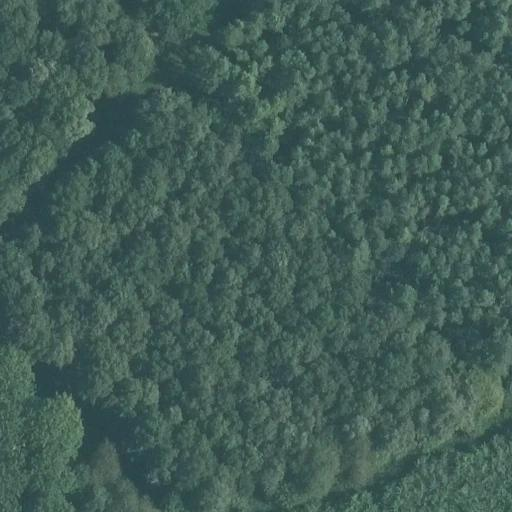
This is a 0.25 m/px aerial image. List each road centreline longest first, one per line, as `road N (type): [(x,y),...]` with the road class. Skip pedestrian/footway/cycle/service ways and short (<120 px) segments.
road 1 (track): [(0,242),(241,0)]
road 2 (track): [(149,511),(0,353)]
